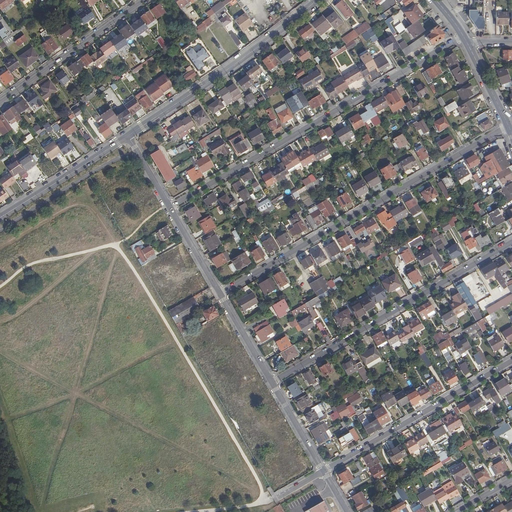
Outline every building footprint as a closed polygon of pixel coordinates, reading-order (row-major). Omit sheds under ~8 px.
[(12,2),(10,0),(0,0),(0,8),(3,13),(7,10),(5,7),(12,2)] [(189,0),(173,0),(180,9),(190,1),(189,0)] [(342,0),(341,0),(337,4),(348,17),(353,13),(342,0)] [(221,2),(211,9),(211,10),(214,14),(224,7),(222,3),(221,2)] [(159,4),(151,10),(157,18),(165,13),(159,4)] [(337,4),(334,6),(345,19),(348,17),(337,4)] [(225,6),(224,7),(214,14),(215,15),(216,17),(218,16),(226,9),(225,6)] [(417,20),(423,16),(416,6),(415,6),(410,9),(409,9),(408,8),(407,9),(406,10),(406,12),(404,13),(406,16),(404,17),(410,25),(417,20)] [(83,24),(94,16),(88,7),(77,15),(83,24)] [(334,11),(326,19),(331,26),(333,29),(343,21),(334,11)] [(477,29),(484,29),(484,18),(478,18),(478,11),(470,11),(470,17),(477,29)] [(149,12),(141,17),(147,25),(154,20),(149,12)] [(219,21),(220,21),(223,27),(230,21),(229,19),(231,18),(229,16),(228,17),(226,13),(222,15),(223,18),(221,20),(219,21)] [(252,24),(245,13),(234,20),(241,31),(252,24)] [(504,25),(509,25),(509,19),(509,14),(497,14),(497,24),(504,24),(504,25)] [(323,16),(311,25),(320,35),(331,26),(326,19),(323,16)] [(211,20),(209,17),(204,20),(202,22),(203,23),(197,27),(200,31),(212,23),(211,20)] [(6,22),(3,18),(0,20),(3,24),(9,31),(7,32),(5,34),(7,37),(13,32),(6,22)] [(131,26),(138,36),(148,29),(141,19),(138,21),(138,20),(134,23),(134,24),(131,26)] [(424,30),(417,20),(410,25),(406,27),(414,38),(424,30)] [(368,23),(366,21),(354,30),(354,31),(355,32),(359,36),(368,30),(371,27),(368,23)] [(63,40),(74,32),(68,23),(57,31),(63,40)] [(122,30),(119,31),(121,34),(127,43),(132,40),(130,38),(129,36),(134,33),(127,24),(121,28),(122,30)] [(302,29),(298,32),(303,39),(314,30),(309,24),(303,29),(302,29)] [(13,36),(25,28),(23,25),(13,32),(7,37),(2,40),(4,43),(6,45),(7,47),(15,42),(16,41),(13,36)] [(444,34),(438,25),(429,31),(431,34),(427,37),(432,44),(443,38),(444,34)] [(378,39),(371,27),(368,30),(369,31),(372,36),(370,38),(373,42),(378,39)] [(46,42),(42,45),(48,54),(57,48),(43,28),(38,31),(46,42)] [(354,30),(353,29),(341,38),(342,39),(346,44),(351,41),(357,37),(359,36),(355,32),(354,31),(354,30)] [(387,39),(393,35),(390,30),(384,33),(387,39)] [(372,36),(369,31),(363,36),(366,41),(370,38),(372,36)] [(121,34),(110,42),(116,50),(127,43),(121,34)] [(234,34),(230,37),(237,46),(240,43),(234,34)] [(380,43),(387,54),(399,46),(398,44),(394,37),(393,35),(387,39),(380,43)] [(16,41),(15,42),(17,46),(26,40),(24,36),(16,41)] [(402,50),(405,56),(427,41),(424,38),(423,36),(408,46),(402,50)] [(161,47),(166,44),(161,37),(156,40),(161,47)] [(399,46),(402,50),(408,46),(404,40),(398,44),(399,46)] [(116,50),(110,42),(107,44),(104,46),(100,49),(101,51),(106,57),(116,50)] [(201,62),(203,61),(210,56),(204,47),(197,52),(191,44),(183,49),(197,71),(204,67),(201,62)] [(279,51),(275,53),(283,64),(293,55),(287,47),(282,50),(280,52),(279,51)] [(32,48),(19,57),(26,67),(39,58),(32,48)] [(305,48),(296,54),(302,62),(311,56),(305,48)] [(94,54),(90,57),(97,67),(107,59),(106,57),(101,51),(97,54),(95,55),(94,54)] [(87,54),(77,61),(82,68),(85,66),(92,61),(87,54)] [(267,65),(275,59),(272,54),(263,60),(267,65)] [(370,74),(370,73),(369,72),(377,67),(376,66),(373,60),(369,54),(362,58),(364,63),(365,64),(358,68),(364,77),(370,74)] [(383,54),(373,60),(376,66),(377,66),(380,70),(389,65),(383,54)] [(452,65),(458,62),(456,59),(456,58),(457,57),(456,56),(455,54),(446,59),(450,66),(452,65)] [(5,63),(5,64),(15,57),(14,55),(7,60),(7,61),(5,63)] [(153,58),(152,56),(142,64),(144,66),(154,59),(153,58)] [(14,69),(20,64),(15,57),(5,64),(4,64),(10,73),(14,70),(14,69)] [(279,64),(275,59),(267,65),(270,70),(279,64)] [(76,62),(68,68),(73,75),(82,70),(76,62)] [(144,66),(142,64),(131,71),(133,74),(144,66)] [(258,65),(246,73),(248,75),(251,80),(262,71),(258,65)] [(436,65),(422,73),(428,84),(433,81),(431,79),(441,73),(436,65)] [(188,71),(183,75),(187,81),(195,75),(189,67),(186,69),(188,71)] [(342,76),(347,85),(358,78),(359,80),(362,78),(356,67),(342,76)] [(454,69),(451,70),(455,76),(461,72),(458,67),(454,69)] [(511,87),(511,81),(506,68),(497,71),(503,87),(508,87),(511,87)] [(294,78),(294,80),(304,73),(302,69),(296,73),(297,75),(294,78)] [(317,80),(323,77),(318,69),(299,80),(304,88),(309,85),(311,88),(319,84),(317,80)] [(8,71),(0,76),(0,78),(5,85),(13,79),(8,71)] [(64,71),(56,76),(62,85),(69,80),(64,71)] [(463,71),(461,72),(455,76),(459,84),(467,79),(466,77),(467,76),(465,74),(463,71)] [(154,82),(155,84),(162,94),(173,86),(165,75),(154,82)] [(251,80),(248,75),(238,82),(244,90),(254,84),(251,80)] [(337,94),(341,91),(340,90),(347,86),(347,85),(342,76),(331,83),(332,84),(337,94)] [(44,99),(56,91),(50,81),(41,87),(44,92),(40,94),(44,99)] [(225,88),(218,92),(224,102),(231,97),(233,98),(240,93),(234,83),(226,89),(225,88)] [(422,83),(413,89),(419,98),(427,92),(422,83)] [(155,84),(145,91),(153,102),(163,95),(162,94),(155,84)] [(330,100),(338,95),(337,94),(332,84),(324,89),(330,100)] [(468,84),(460,89),(463,95),(465,99),(471,95),(469,90),(471,89),(468,84)] [(278,86),(277,85),(265,94),(259,86),(257,87),(265,99),(280,90),(278,86)] [(400,86),(395,88),(397,90),(400,96),(404,93),(400,86)] [(97,90),(86,96),(89,101),(99,93),(97,90)] [(386,96),(384,97),(392,112),(405,105),(400,96),(397,90),(395,91),(386,96)] [(57,92),(56,91),(44,99),(46,102),(51,98),(51,96),(57,92)] [(251,103),(255,101),(256,100),(250,92),(248,93),(249,94),(246,96),(248,99),(251,103)] [(308,102),(306,99),(302,92),(287,101),(294,113),(309,104),(308,102)] [(32,94),(25,98),(31,106),(37,102),(32,94)] [(309,104),(312,109),(325,102),(321,94),(312,99),(312,100),(308,102),(309,104)] [(89,101),(86,96),(75,104),(75,105),(77,108),(78,108),(89,101)] [(146,96),(139,101),(145,109),(152,104),(146,96)] [(384,97),(383,96),(370,104),(375,112),(384,108),(388,105),(384,97)] [(446,107),(440,97),(437,99),(441,107),(444,111),(445,110),(444,108),(446,107)] [(141,108),(134,98),(124,105),(127,110),(132,116),(135,113),(141,108)] [(31,109),(25,99),(22,101),(14,107),(18,114),(27,108),(29,110),(31,109)] [(213,114),(224,107),(219,99),(208,106),(213,114)] [(245,101),(251,109),(257,105),(255,101),(251,103),(248,99),(245,101)] [(476,111),(470,100),(460,106),(466,116),(476,111)] [(405,103),(411,114),(420,108),(418,104),(417,103),(415,105),(414,104),(412,105),(410,101),(405,103)] [(454,101),(446,107),(444,108),(445,110),(444,111),(446,114),(457,107),(454,101)] [(275,109),(278,114),(287,108),(285,103),(275,109)] [(375,112),(370,104),(364,107),(367,111),(360,115),(363,122),(365,121),(370,118),(375,126),(381,122),(376,115),(375,112)] [(14,107),(13,106),(3,114),(9,121),(14,117),(16,120),(16,119),(17,121),(21,118),(18,114),(14,107)] [(81,113),(78,108),(77,108),(73,111),(72,112),(76,116),(80,114),(81,113)] [(116,117),(110,108),(99,116),(102,119),(108,127),(118,120),(116,117)] [(274,134),(282,128),(271,108),(267,111),(268,113),(269,112),(270,114),(269,115),(273,122),(269,125),(274,134)] [(287,108),(278,114),(282,123),(292,117),(287,108)] [(132,116),(127,110),(116,117),(118,120),(121,124),(132,117),(132,116)] [(200,125),(209,119),(203,110),(194,116),(200,125)] [(360,115),(358,113),(349,119),(355,130),(365,124),(363,122),(360,115)] [(491,124),(484,113),(478,116),(482,123),(480,124),(484,129),(490,126),(491,124)] [(12,128),(2,115),(0,116),(0,130),(3,135),(12,128)] [(183,118),(180,119),(187,130),(195,125),(189,117),(184,120),(183,118)] [(177,122),(172,125),(173,127),(177,133),(181,138),(188,133),(187,130),(180,119),(179,118),(176,120),(177,122)] [(439,132),(449,126),(443,118),(434,123),(439,132)] [(112,133),(108,127),(102,119),(99,121),(102,126),(98,128),(104,138),(112,133)] [(77,129),(72,123),(70,120),(60,127),(60,128),(66,137),(77,129)] [(412,124),(416,132),(421,129),(423,134),(428,132),(421,121),(417,123),(416,122),(415,122),(412,124)] [(57,123),(52,126),(56,131),(60,128),(60,127),(57,123)] [(38,135),(45,130),(44,128),(41,130),(37,125),(33,128),(38,135)] [(168,130),(172,136),(177,133),(173,127),(168,130)] [(326,138),(330,136),(333,134),(329,127),(323,130),(322,129),(318,132),(323,140),(326,138)] [(345,127),(335,133),(341,143),(350,137),(347,132),(345,127)] [(265,138),(259,128),(249,134),(255,143),(265,138)] [(454,129),(462,143),(465,141),(457,128),(454,129)] [(78,131),(82,137),(83,136),(90,145),(93,143),(87,134),(85,135),(81,129),(78,131)] [(238,154),(241,153),(236,145),(244,140),(241,134),(231,140),(238,154)] [(407,144),(401,134),(393,139),(395,142),(399,149),(407,144)] [(366,146),(375,141),(373,139),(371,140),(368,136),(363,139),(365,143),(361,145),(364,151),(368,148),(366,146)] [(241,153),(252,146),(247,138),(244,140),(236,145),(241,153)] [(68,139),(57,146),(60,150),(64,155),(75,148),(68,139)] [(209,147),(214,156),(222,151),(224,154),(229,152),(222,139),(209,147)] [(43,149),(50,159),(55,156),(54,156),(56,154),(55,153),(60,150),(57,146),(54,142),(43,149)] [(359,150),(354,142),(351,144),(352,146),(348,148),(352,154),(359,150)] [(330,154),(324,143),(314,149),(313,148),(310,150),(315,159),(317,161),(330,154)] [(180,153),(186,150),(183,144),(177,148),(180,153)] [(427,157),(422,148),(416,152),(422,162),(425,160),(424,159),(427,157)] [(484,157),(487,162),(491,160),(499,156),(506,169),(507,168),(511,166),(501,148),(500,148),(484,157)] [(151,154),(167,182),(168,181),(174,177),(175,177),(159,149),(151,154)] [(310,150),(309,149),(305,151),(305,152),(301,154),(296,156),(299,161),(301,165),(302,166),(315,159),(310,150)] [(299,161),(296,156),(293,151),(287,155),(287,156),(293,165),(299,161)] [(36,163),(30,154),(19,162),(22,167),(23,169),(25,171),(36,163)] [(203,175),(205,179),(209,176),(206,171),(214,166),(208,155),(199,160),(202,165),(203,164),(203,165),(200,167),(199,168),(203,175)] [(287,156),(281,159),(283,163),(287,170),(293,166),(293,165),(287,156)] [(415,167),(418,165),(413,156),(410,158),(409,157),(400,163),(404,170),(405,172),(409,169),(414,166),(415,167)] [(467,159),(464,160),(469,169),(479,163),(475,156),(467,160),(467,159)] [(491,160),(498,173),(506,169),(499,156),(491,160)] [(22,167),(19,162),(17,160),(6,168),(10,173),(12,176),(17,172),(16,171),(22,167)] [(497,174),(498,173),(491,160),(487,162),(484,164),(481,169),(485,177),(480,180),(477,182),(478,185),(483,182),(494,175),(497,174)] [(25,171),(26,173),(37,165),(36,163),(25,171)] [(271,172),(276,182),(277,182),(282,179),(281,177),(288,172),(287,170),(283,163),(279,165),(280,168),(271,172)] [(197,179),(203,175),(199,168),(197,164),(195,165),(196,168),(194,169),(194,168),(190,170),(193,176),(195,176),(197,179)] [(397,166),(396,164),(392,167),(391,164),(380,170),(385,180),(400,171),(397,166)] [(465,166),(454,173),(458,180),(463,178),(469,174),(465,166)] [(12,176),(23,169),(22,167),(16,171),(17,172),(12,176)] [(511,177),(507,168),(506,169),(498,173),(497,174),(498,176),(503,184),(504,187),(511,182),(511,177)] [(371,187),(381,181),(375,171),(365,177),(371,187)] [(244,182),(247,180),(251,178),(254,177),(251,172),(242,177),(244,182)] [(271,172),(263,177),(268,186),(276,182),(271,172)] [(0,179),(0,183),(4,188),(7,186),(10,184),(10,185),(15,181),(12,176),(10,173),(0,179)] [(483,182),(478,185),(487,198),(502,189),(494,175),(483,182)] [(447,179),(446,177),(442,179),(447,189),(454,184),(450,177),(447,179)] [(20,179),(17,182),(23,188),(28,184),(24,180),(23,182),(20,179)] [(185,185),(181,179),(174,183),(178,189),(185,185)] [(312,182),(314,185),(315,184),(318,188),(322,185),(321,184),(319,179),(314,181),(312,182)] [(358,196),(368,190),(363,180),(353,186),(358,196)] [(251,197),(246,188),(244,190),(243,188),(243,187),(239,181),(233,185),(238,193),(240,192),(242,195),(240,196),(244,201),(251,197)] [(450,197),(441,181),(437,183),(446,199),(450,197)] [(511,182),(504,187),(502,188),(502,189),(508,199),(506,200),(507,202),(510,201),(511,199),(511,182)] [(431,190),(430,188),(421,193),(426,202),(437,195),(433,189),(431,190)] [(256,200),(264,195),(262,191),(254,195),(256,200)] [(217,198),(213,192),(207,196),(208,197),(204,199),(208,208),(213,205),(211,203),(217,199),(217,198)] [(351,202),(345,193),(336,198),(342,208),(351,202)] [(235,200),(233,197),(229,199),(226,195),(217,200),(221,205),(223,209),(225,207),(227,210),(237,205),(234,201),(235,200)] [(413,215),(420,211),(414,198),(406,203),(413,215)] [(271,202),(269,199),(256,206),(260,213),(265,210),(263,208),(266,206),(265,204),(271,202)] [(319,209),(320,211),(321,210),(325,217),(333,212),(330,207),(332,206),(331,204),(329,205),(326,200),(317,206),(319,209)] [(273,205),(271,202),(265,204),(266,206),(263,208),(265,210),(273,205)] [(239,206),(244,216),(250,213),(245,203),(239,206)] [(267,213),(275,208),(273,205),(265,210),(260,213),(263,218),(268,215),(267,213)] [(186,212),(191,222),(201,217),(195,206),(186,212)] [(395,210),(390,213),(395,221),(405,216),(399,207),(395,209),(395,210)] [(320,213),(321,213),(320,211),(319,209),(311,214),(317,225),(321,223),(320,221),(323,219),(320,213)] [(489,213),(497,226),(504,222),(497,209),(489,213)] [(395,221),(390,213),(387,215),(385,211),(378,215),(383,224),(385,223),(387,227),(396,222),(395,221)] [(302,220),(297,213),(292,216),(293,218),(289,221),(293,228),(294,227),(293,225),(296,224),(295,222),(298,220),(298,222),(302,220)] [(306,217),(312,228),(317,225),(311,214),(306,217)] [(199,222),(206,234),(216,228),(209,216),(199,222)] [(447,221),(451,227),(455,225),(454,222),(456,221),(453,217),(447,221)] [(366,221),(362,223),(362,224),(366,230),(368,234),(379,228),(373,219),(367,222),(366,221)] [(223,224),(225,228),(228,227),(230,231),(235,229),(231,220),(223,224)] [(296,235),(307,229),(302,220),(298,222),(298,220),(295,222),(296,224),(293,225),(294,227),(289,230),(293,236),(296,234),(296,235)] [(447,221),(440,225),(445,232),(452,228),(451,227),(447,221)] [(362,224),(353,229),(357,235),(362,232),(366,230),(362,224)] [(173,235),(167,225),(159,230),(164,240),(173,235)] [(469,228),(470,230),(480,247),(484,245),(484,244),(487,243),(490,242),(490,240),(487,235),(482,238),(480,234),(478,235),(476,232),(478,231),(476,227),(474,228),(473,226),(469,228)] [(235,229),(231,232),(237,242),(241,240),(235,229)] [(479,251),(481,249),(480,247),(470,230),(467,232),(466,230),(461,234),(469,249),(476,245),(479,251)] [(441,239),(436,232),(431,235),(439,250),(445,247),(441,239)] [(204,239),(212,251),(221,245),(214,233),(204,239)] [(278,238),(282,245),(290,241),(285,233),(278,238)] [(411,237),(406,240),(407,241),(408,243),(413,240),(415,240),(421,236),(419,233),(411,237)] [(357,246),(357,245),(354,239),(350,241),(346,235),(338,240),(343,249),(351,244),(352,245),(354,247),(357,246)] [(408,243),(411,248),(424,240),(421,236),(415,240),(413,240),(408,243)] [(441,239),(445,247),(446,249),(450,246),(444,237),(441,239)] [(361,242),(357,245),(357,246),(362,254),(364,252),(367,256),(374,252),(372,248),(375,246),(370,239),(367,241),(368,242),(362,246),(361,242)] [(141,258),(143,262),(144,262),(147,260),(146,258),(148,257),(154,254),(150,246),(145,249),(140,241),(131,247),(133,251),(136,249),(141,258)] [(278,248),(274,241),(265,246),(269,253),(278,248)] [(324,248),(330,258),(332,256),(341,251),(335,241),(324,248)] [(394,248),(396,251),(407,244),(408,243),(407,241),(403,243),(403,242),(394,248)] [(447,250),(452,259),(462,253),(458,244),(447,250)] [(265,257),(267,255),(264,249),(261,250),(259,247),(258,248),(257,245),(253,247),(254,250),(251,252),(256,261),(263,257),(264,256),(265,257)] [(321,248),(311,254),(312,256),(316,263),(317,265),(327,259),(321,248)] [(414,260),(417,258),(416,257),(411,248),(408,250),(414,260)] [(406,265),(414,260),(408,250),(408,249),(400,254),(406,265)] [(417,258),(419,263),(422,266),(432,261),(434,264),(436,262),(432,254),(429,250),(429,249),(416,257),(417,258)] [(436,262),(442,272),(455,264),(453,260),(450,262),(450,263),(445,266),(436,251),(432,254),(436,262)] [(247,257),(244,252),(231,260),(237,270),(250,262),(247,257)] [(346,256),(344,252),(341,253),(348,264),(350,263),(348,260),(346,256)] [(214,262),(217,268),(221,266),(224,264),(227,262),(222,254),(213,259),(212,260),(211,260),(213,263),(214,262)] [(316,263),(312,256),(308,258),(308,257),(301,262),(305,269),(309,267),(316,263)] [(502,260),(495,264),(500,274),(509,269),(505,264),(502,260)] [(323,276),(317,265),(316,263),(309,267),(317,279),(322,276),(323,276)] [(495,264),(494,263),(481,270),(486,280),(495,275),(501,285),(502,285),(505,289),(508,287),(506,283),(500,274),(495,264)] [(413,284),(421,279),(416,270),(407,275),(413,284)] [(171,287),(184,281),(179,271),(167,276),(171,287)] [(281,287),(288,282),(282,271),(274,276),(281,287)] [(470,274),(466,276),(454,283),(459,292),(468,308),(469,308),(473,305),(476,303),(465,284),(473,279),(470,274)] [(388,292),(401,285),(395,275),(382,282),(388,292)] [(317,279),(310,283),(318,296),(330,289),(322,276),(317,279)] [(344,281),(341,276),(328,284),(331,289),(337,285),(344,281)] [(192,297),(204,290),(196,278),(185,286),(192,297)] [(270,292),(275,289),(269,279),(260,284),(266,296),(271,293),(270,292)] [(378,300),(387,295),(381,285),(368,293),(369,295),(374,304),(379,301),(378,300)] [(243,311),(258,302),(252,292),(237,301),(243,311)] [(468,308),(459,292),(452,296),(455,301),(449,304),(451,308),(452,311),(455,315),(468,308)] [(511,294),(489,307),(493,313),(494,312),(503,307),(507,305),(511,301),(511,294)] [(365,311),(375,305),(374,304),(369,295),(359,301),(360,302),(365,311)] [(308,302),(305,304),(307,308),(311,314),(312,313),(309,307),(311,306),(320,301),(319,298),(318,296),(315,298),(308,302)] [(171,316),(184,337),(186,336),(187,335),(184,331),(190,328),(185,319),(201,310),(193,297),(169,311),(171,316)] [(289,307),(284,299),(272,306),(276,313),(279,311),(281,313),(285,311),(284,310),(289,307)] [(435,310),(432,306),(430,301),(417,309),(423,320),(436,313),(435,310)] [(350,308),(356,318),(366,312),(365,311),(360,302),(350,308)] [(307,308),(305,304),(291,312),(294,316),(307,308)] [(475,309),(473,305),(469,308),(477,322),(483,319),(477,308),(475,309)] [(203,326),(219,317),(217,315),(218,315),(216,312),(218,311),(217,309),(215,310),(213,306),(203,312),(208,320),(202,324),(203,326)] [(313,309),(311,306),(309,307),(312,313),(311,314),(311,315),(313,319),(319,316),(314,308),(313,309)] [(341,327),(353,320),(347,310),(336,317),(341,327)] [(447,326),(458,320),(455,315),(452,311),(447,314),(442,317),(443,318),(447,325),(447,326)] [(491,326),(495,324),(493,320),(490,315),(489,315),(486,317),(487,319),(491,326)] [(219,317),(208,324),(219,341),(231,334),(227,328),(226,328),(219,317)] [(299,324),(302,330),(305,334),(308,332),(309,333),(316,328),(312,321),(309,317),(298,323),(299,324)] [(486,317),(483,319),(477,322),(482,332),(486,329),(483,324),(486,322),(485,320),(487,319),(486,317)] [(296,319),(290,322),(293,328),(296,326),(299,324),(298,323),(296,319)] [(411,321),(408,323),(409,325),(414,334),(423,327),(418,319),(414,321),(412,323),(411,321)] [(477,322),(464,330),(466,334),(468,333),(475,329),(476,330),(478,329),(479,331),(478,332),(481,337),(484,335),(482,332),(477,322)] [(254,328),(256,332),(264,328),(261,324),(254,328)] [(264,328),(256,332),(262,343),(269,339),(267,336),(273,332),(269,325),(264,328)] [(414,334),(409,325),(403,328),(405,332),(398,336),(399,339),(402,342),(414,335),(414,334)] [(449,334),(451,337),(455,335),(461,331),(464,330),(462,327),(449,334)] [(511,340),(511,328),(511,327),(503,332),(509,342),(511,340)] [(320,331),(324,337),(328,335),(325,328),(324,329),(320,331)] [(398,336),(394,329),(391,331),(391,332),(385,336),(387,340),(389,344),(399,339),(398,336)] [(384,335),(382,331),(373,337),(378,346),(383,343),(387,340),(385,336),(384,335)] [(443,334),(441,331),(433,336),(435,339),(443,334)] [(443,334),(435,339),(438,345),(451,337),(449,334),(447,332),(443,334)] [(488,342),(498,336),(497,333),(487,339),(488,342)] [(282,352),(292,346),(286,336),(276,342),(282,352)] [(488,342),(494,352),(504,346),(498,336),(488,342)] [(451,337),(438,345),(441,351),(451,345),(452,347),(455,345),(452,340),(451,337)] [(466,338),(455,345),(460,353),(465,351),(463,348),(464,347),(469,344),(466,338)] [(451,345),(441,351),(447,361),(451,358),(448,352),(453,348),(452,347),(451,345)] [(297,354),(292,346),(282,352),(281,352),(286,361),(297,354)] [(366,365),(380,356),(374,347),(361,355),(366,365)] [(465,351),(460,353),(462,357),(467,354),(467,353),(469,352),(466,347),(464,347),(463,348),(465,351)] [(478,355),(480,357),(483,362),(483,363),(486,362),(479,351),(477,352),(477,353),(478,355)] [(425,361),(429,359),(425,352),(420,355),(415,358),(417,360),(422,357),(425,361)] [(480,365),(483,363),(483,362),(480,357),(478,355),(477,353),(474,355),(480,365)] [(229,365),(235,373),(244,368),(239,359),(229,365)] [(370,378),(361,362),(356,364),(353,359),(342,365),(348,375),(359,369),(366,380),(367,380),(370,379),(370,378)] [(465,375),(471,372),(465,361),(459,365),(465,375)] [(325,376),(333,371),(328,363),(319,368),(325,376)] [(320,382),(318,378),(315,379),(310,370),(304,374),(307,379),(309,383),(311,382),(314,386),(320,382)] [(450,384),(458,379),(452,370),(444,375),(450,384)] [(511,390),(505,378),(495,384),(501,396),(511,390)] [(438,381),(436,382),(430,385),(429,386),(434,393),(442,388),(438,381)] [(295,382),(288,387),(294,397),(301,393),(295,382)] [(251,384),(240,391),(246,401),(257,394),(251,384)] [(418,393),(426,387),(424,384),(416,389),(418,393)] [(418,393),(422,400),(431,395),(426,387),(418,393)] [(501,401),(493,387),(484,393),(488,400),(492,397),(496,404),(501,401)] [(398,403),(400,406),(409,400),(404,390),(394,396),(397,401),(398,403)] [(381,397),(388,408),(391,406),(391,404),(397,401),(394,396),(391,391),(381,397)] [(352,404),(361,399),(358,393),(349,399),(352,404)] [(302,409),(304,413),(305,413),(314,407),(307,394),(297,400),(298,403),(297,404),(300,409),(302,409)] [(485,404),(481,396),(468,404),(471,408),(472,411),(479,408),(485,404)] [(409,400),(412,406),(418,402),(415,397),(409,400)] [(468,404),(466,401),(458,405),(463,412),(471,408),(468,404)] [(321,403),(317,405),(323,414),(325,413),(326,412),(321,403)] [(336,408),(337,411),(341,417),(348,414),(349,417),(356,413),(354,410),(351,404),(346,407),(344,404),(336,408)] [(319,418),(320,421),(327,417),(325,413),(323,414),(317,405),(314,407),(305,413),(310,423),(319,418)] [(488,409),(494,418),(498,415),(492,406),(488,408),(488,409)] [(354,410),(356,413),(357,415),(363,412),(360,407),(354,410)] [(374,414),(380,425),(390,419),(384,408),(374,413),(374,414)] [(335,412),(329,415),(332,420),(339,416),(337,411),(335,412)] [(357,415),(366,429),(369,434),(381,427),(380,425),(374,414),(369,417),(372,422),(369,424),(363,412),(357,415)] [(447,417),(442,419),(449,431),(462,423),(456,414),(456,413),(448,418),(447,417)] [(434,431),(429,434),(434,442),(440,438),(440,436),(446,432),(439,420),(437,421),(433,424),(431,426),(433,429),(434,431)] [(499,428),(506,424),(503,420),(497,423),(499,428)] [(312,431),(315,438),(325,432),(329,430),(325,423),(312,431)] [(266,444),(276,439),(269,426),(259,431),(266,444)] [(353,439),(355,442),(360,440),(353,428),(349,430),(351,434),(353,439)] [(351,440),(353,439),(351,434),(349,435),(346,431),(343,433),(345,436),(346,439),(349,437),(351,440)] [(429,441),(423,431),(417,435),(418,437),(415,438),(419,447),(429,441)] [(325,432),(315,438),(319,444),(328,439),(328,437),(325,432)] [(415,438),(404,444),(410,454),(420,448),(419,447),(415,438)] [(490,456),(500,451),(495,442),(485,448),(490,456)] [(401,445),(391,451),(396,460),(403,457),(406,455),(401,445)] [(293,462),(303,458),(300,448),(290,452),(293,462)] [(441,461),(447,457),(443,450),(436,454),(441,461)] [(396,460),(391,451),(387,453),(393,462),(396,460)] [(370,454),(373,461),(378,458),(374,452),(370,454)] [(380,463),(378,458),(373,461),(370,454),(364,458),(370,469),(379,463),(380,463)] [(294,464),(299,473),(308,467),(303,459),(294,464)] [(491,468),(495,475),(507,469),(503,461),(500,462),(499,461),(498,461),(499,463),(491,468)] [(356,464),(360,471),(362,473),(365,471),(363,468),(360,462),(356,464)] [(379,463),(370,469),(376,479),(387,473),(383,467),(381,468),(379,463)] [(460,478),(469,472),(464,463),(457,467),(456,464),(448,469),(458,485),(463,482),(460,478)] [(486,464),(493,476),(495,475),(491,468),(488,463),(486,464)] [(437,464),(424,471),(426,475),(439,468),(437,464)] [(474,474),(480,484),(490,478),(485,468),(474,474)] [(339,475),(344,483),(353,478),(348,470),(339,475)] [(266,480),(272,491),(277,488),(271,477),(266,480)] [(401,480),(393,485),(395,488),(401,485),(404,484),(401,480)] [(444,490),(454,485),(452,481),(442,487),(444,490)] [(397,492),(403,501),(409,498),(401,485),(395,488),(397,492)] [(449,498),(449,499),(456,495),(456,496),(460,494),(454,485),(444,490),(449,498)] [(418,496),(424,506),(436,499),(435,496),(430,488),(426,491),(418,496)] [(436,499),(439,504),(443,502),(445,500),(449,498),(444,490),(435,496),(436,499)] [(361,508),(373,501),(375,501),(373,498),(367,502),(365,500),(363,501),(358,493),(352,496),(356,503),(357,504),(355,505),(357,509),(361,508)] [(330,511),(324,501),(304,511),(330,511)] [(409,511),(403,501),(390,509),(391,511),(395,511),(397,511),(399,510),(403,508),(404,511),(409,511)] [(507,511),(504,506),(502,502),(497,505),(498,506),(494,508),(489,511),(507,511)]
